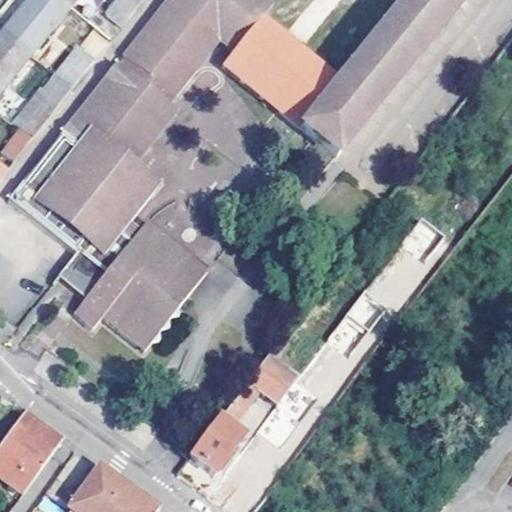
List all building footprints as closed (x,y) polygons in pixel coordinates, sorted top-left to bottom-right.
[(0,34),(0,35),(30,60),(71,10),(58,0),(28,0),(21,9),(0,34)] [(206,273),(145,223),(138,231),(124,249),(114,242),(128,224),(149,197),(147,184),(130,171),(176,113),(168,106),(219,42),(220,41),(169,0),(7,205),(74,257),(62,272),(90,294),(83,302),(72,318),(91,331),(100,319),(143,353),(150,344),(157,344),(156,336),(160,331),(166,332),(166,324),(170,319),(177,319),(176,312),(206,273)] [(58,0),(71,10),(79,0),(58,0)] [(123,30),(146,0),(119,0),(106,16),(123,30)] [(234,53),(260,20),(274,3),(270,0),(169,0),(220,41),(219,42),(234,53)] [(407,0),(340,83),(301,130),(336,158),(465,0),(407,0)] [(301,130),(340,83),(260,20),(234,53),(223,67),(290,121),(284,128),(296,136),(301,130)] [(79,47),(98,59),(110,41),(91,29),(79,47)] [(0,110),(9,100),(2,94),(30,60),(0,35),(0,110)] [(58,82),(72,93),(86,76),(73,65),(58,82)] [(21,133),(32,142),(72,93),(58,82),(54,79),(30,110),(33,113),(29,119),(25,116),(16,129),(21,133)] [(14,164),(32,142),(21,133),(3,155),(14,164)] [(301,140),(270,179),(297,201),(328,162),(301,140)] [(260,190),(229,229),(257,251),(288,212),(260,190)] [(165,232),(179,218),(167,206),(152,220),(165,232)] [(445,241),(422,223),(403,247),(426,265),(445,241)] [(138,231),(128,224),(114,242),(124,249),(138,231)] [(56,281),(83,302),(90,294),(62,272),(56,281)] [(388,311),(366,294),(328,343),(350,360),(388,311)] [(232,406),(244,415),(259,395),(277,408),(295,386),(265,361),(232,406)] [(297,383),(295,386),(277,408),(258,432),(281,450),(319,401),(297,383)] [(216,425),(229,435),(244,415),(232,406),(216,425)] [(0,447),(0,479),(22,495),(62,443),(43,429),(24,415),(0,447)] [(239,442),(229,435),(216,425),(189,461),(212,478),(239,442)] [(155,511),(123,489),(99,471),(67,511),(155,511)] [(225,511),(234,511),(250,490),(226,472),(207,499),(221,509),(225,511)]
